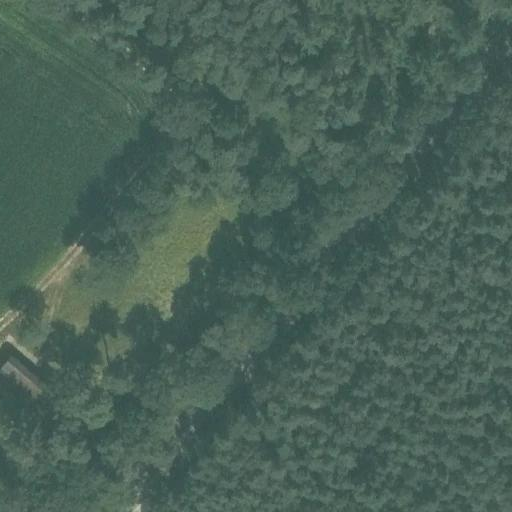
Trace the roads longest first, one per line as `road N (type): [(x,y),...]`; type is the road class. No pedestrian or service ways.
road 1 (tertiary): [(117,511),(511,32)]
road 2 (track): [(0,326),(164,149),(174,121),(172,98),(144,63),(43,0)]
